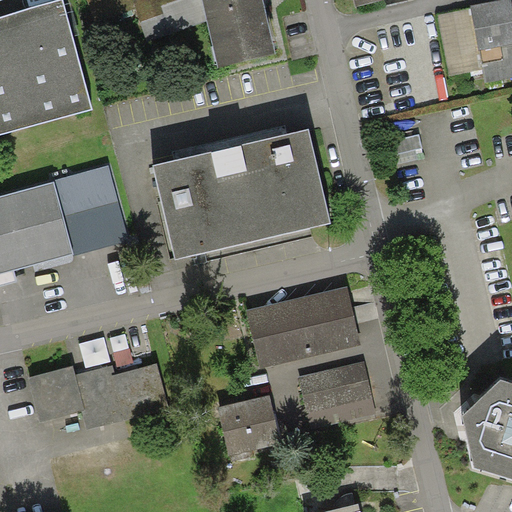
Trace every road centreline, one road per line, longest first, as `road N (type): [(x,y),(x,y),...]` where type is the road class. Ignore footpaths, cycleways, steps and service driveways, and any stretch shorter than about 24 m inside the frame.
road 1 (residential): [(0,334),(369,244)]
road 2 (residential): [(431,511),(369,244)]
road 3 (residential): [(369,244),(312,0)]
road 4 (unknown): [(357,193),(511,166)]
